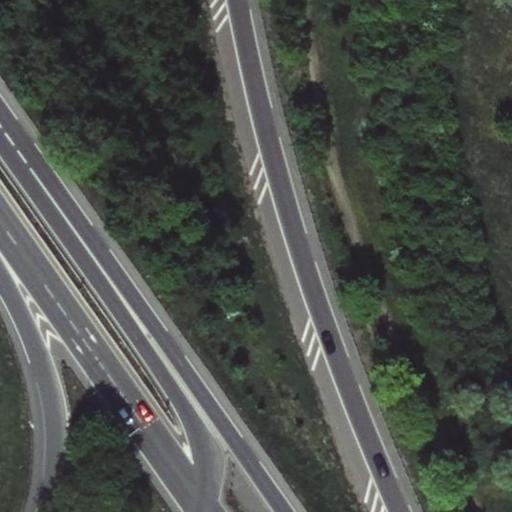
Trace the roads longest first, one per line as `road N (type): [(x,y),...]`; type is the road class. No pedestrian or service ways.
road 1 (motorway): [(396,511),(292,236),(230,0)]
road 2 (trunk): [(0,222),(202,510)]
road 3 (motorway): [(0,274),(35,343),(51,403),(54,474),(45,511)]
road 4 (trunk): [(143,325),(0,126)]
road 5 (trunk): [(283,511),(143,325)]
road 6 (trunk): [(202,510),(208,465),(201,431),(143,325)]
